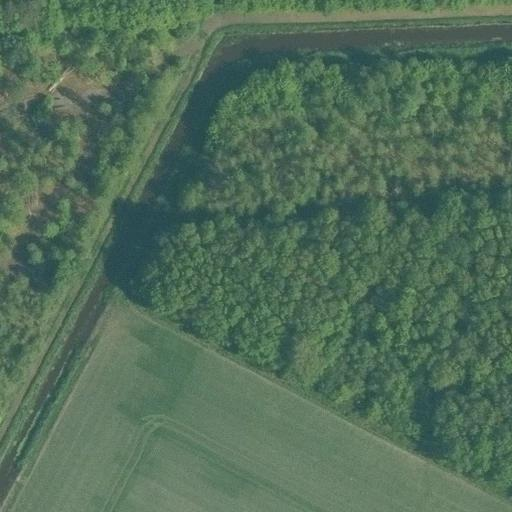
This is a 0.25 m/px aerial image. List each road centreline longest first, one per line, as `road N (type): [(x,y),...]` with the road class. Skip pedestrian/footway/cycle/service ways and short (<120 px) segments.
road 1 (track): [(189,33),(194,53),(184,79),(0,436)]
road 2 (track): [(189,33),(511,17)]
